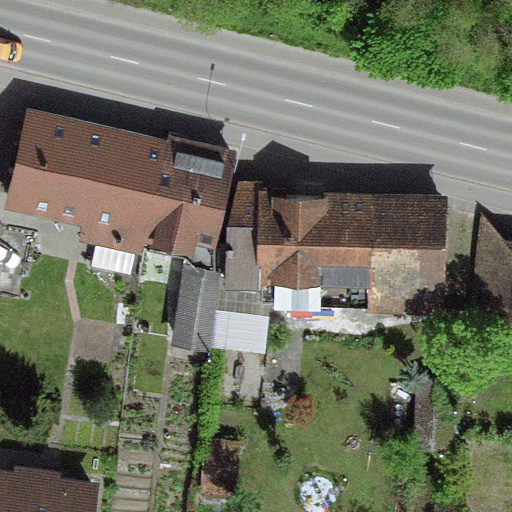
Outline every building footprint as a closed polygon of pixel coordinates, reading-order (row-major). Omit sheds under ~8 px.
[(161,144),(23,113),(4,196),(84,213),(80,233),(138,245),(139,242),(161,144)] [(209,242),(228,160),(161,144),(139,242),(172,248),(176,234),(209,242)] [(232,187),(224,220),(223,279),(260,280),(260,274),(325,275),(325,298),(363,299),(363,306),(371,307),(402,287),(403,237),(400,237),(401,199),(261,196),(261,189),(232,187)] [(468,330),(511,334),(511,254),(475,251),(468,330)] [(213,272),(183,265),(171,339),(202,344),(213,272)] [(449,382),(414,380),(410,443),(446,445),(449,382)] [(84,511),(87,486),(0,474),(0,511),(84,511)]
